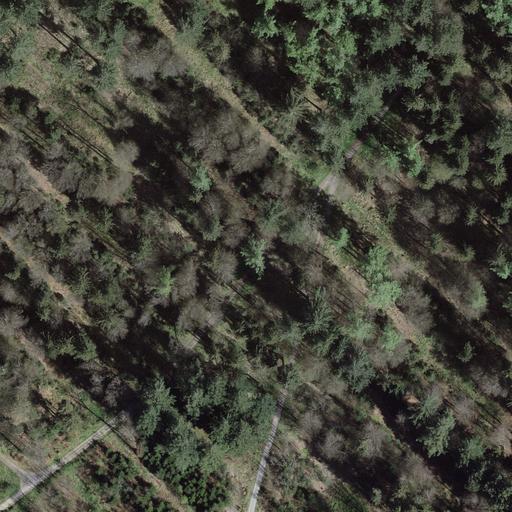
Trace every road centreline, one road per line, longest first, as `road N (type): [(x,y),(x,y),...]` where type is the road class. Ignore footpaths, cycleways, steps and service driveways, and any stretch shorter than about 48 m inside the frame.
road 1 (track): [(0,509),(157,380),(475,0)]
road 2 (track): [(249,511),(307,290)]
road 3 (track): [(307,290),(339,167)]
